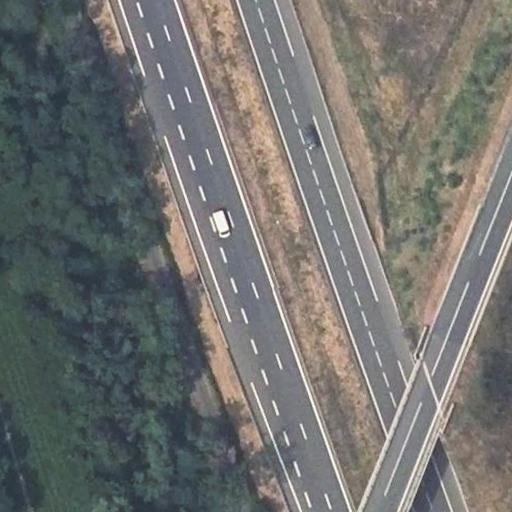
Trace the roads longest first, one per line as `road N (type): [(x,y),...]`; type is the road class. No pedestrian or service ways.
road 1 (motorway): [(435,511),(257,0)]
road 2 (motorway): [(155,0),(330,511)]
road 3 (unclassified): [(66,0),(232,479),(235,511)]
road 4 (motorway): [(511,188),(384,511)]
